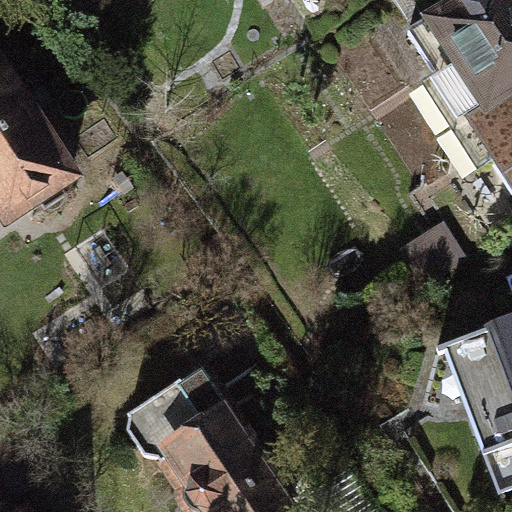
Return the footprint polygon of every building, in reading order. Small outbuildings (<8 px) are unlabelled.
[(511,0),(469,0),(418,29),(511,193),(511,0)] [(0,114),(25,98),(0,58),(0,114)] [(0,234),(3,240),(85,185),(25,98),(0,114),(0,234)] [(499,481),(511,476),(511,332),(453,352),(499,481)] [(290,511),(226,412),(158,455),(194,511),(290,511)]
